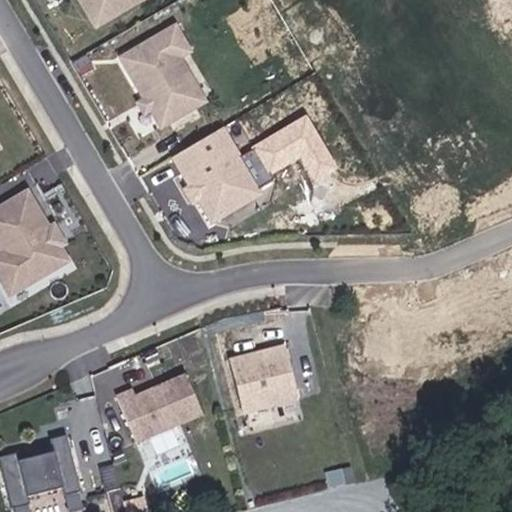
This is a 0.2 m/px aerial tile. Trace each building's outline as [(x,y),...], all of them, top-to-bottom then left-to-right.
[(79,0),(93,22),(129,0),(79,0)] [(129,0),(93,22),(95,26),(139,0),(129,0)] [(175,26),(119,58),(143,100),(149,110),(159,127),(204,100),(180,59),(191,53),(175,26)] [(149,110),(143,100),(137,104),(143,114),(149,110)] [(331,169),(302,121),(255,150),(268,172),(297,155),(313,180),(331,169)] [(209,221),(257,191),(255,189),(238,160),(218,130),(170,158),(187,186),(196,200),(209,221)] [(268,172),(255,150),(238,160),(255,189),(272,179),(268,172)] [(0,187),(0,203),(32,184),(25,172),(0,187)] [(196,200),(187,186),(181,190),(189,204),(196,200)] [(65,261),(25,193),(0,207),(0,249),(22,287),(65,261)] [(297,402),(283,350),(232,363),(245,415),(297,402)] [(115,399),(134,445),(200,418),(184,378),(134,398),(131,392),(115,399)] [(83,491),(69,435),(52,439),(54,448),(34,453),(36,457),(21,461),(19,453),(1,458),(14,509),(32,504),(30,497),(64,488),(66,495),(83,491)]
